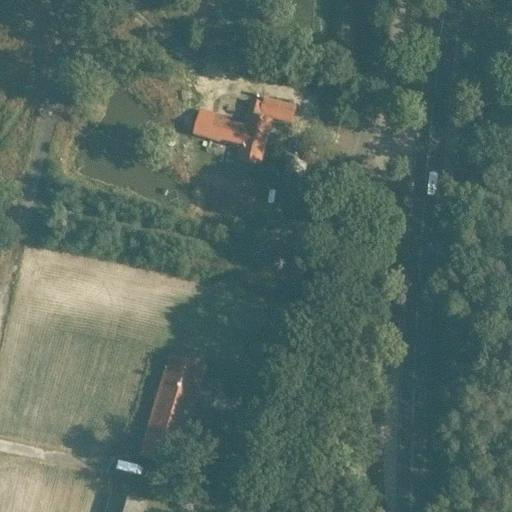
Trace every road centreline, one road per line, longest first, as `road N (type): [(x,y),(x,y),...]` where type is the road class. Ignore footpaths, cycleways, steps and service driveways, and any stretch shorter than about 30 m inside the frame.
road 1 (unclassified): [(430,161),(382,154),(348,177),(331,319),(278,511)]
road 2 (secondary): [(430,161),(412,511)]
road 3 (secondary): [(450,0),(430,161)]
